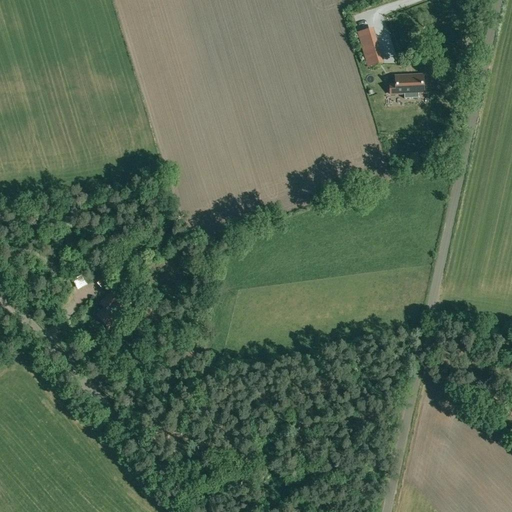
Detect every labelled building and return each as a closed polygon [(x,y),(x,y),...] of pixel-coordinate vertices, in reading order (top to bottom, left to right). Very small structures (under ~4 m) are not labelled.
[(404,99),(418,98),(418,93),(424,93),(423,75),(395,76),(395,85),(390,85),(390,95),(404,94),(404,99)] [(76,252),(71,256),(79,266),(89,259),(83,250),(77,254),(76,252)] [(103,289),(116,276),(108,267),(95,280),(103,289)] [(109,286),(115,292),(126,283),(119,277),(109,286)] [(142,277),(131,288),(135,291),(145,281),(142,277)] [(109,328),(125,313),(116,302),(118,300),(111,292),(99,303),(104,309),(98,315),(109,328)] [(141,301),(132,315),(143,322),(152,309),(141,301)]
